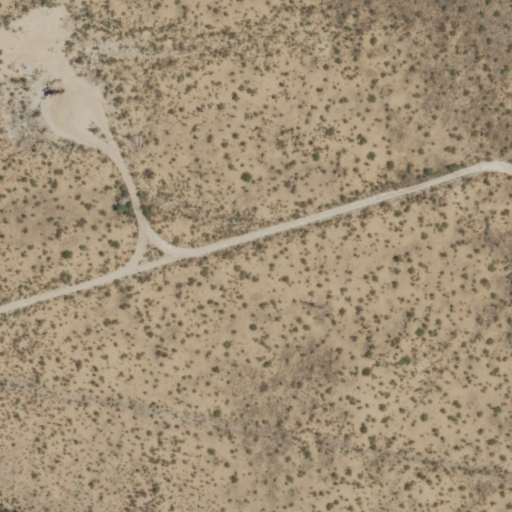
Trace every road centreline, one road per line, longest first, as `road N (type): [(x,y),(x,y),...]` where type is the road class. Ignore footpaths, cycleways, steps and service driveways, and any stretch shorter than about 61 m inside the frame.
road 1 (track): [(0,333),(434,195),(509,145),(511,134)]
road 2 (track): [(511,452),(509,145)]
